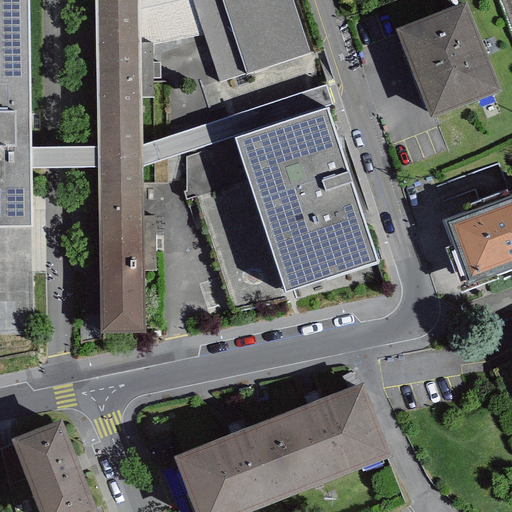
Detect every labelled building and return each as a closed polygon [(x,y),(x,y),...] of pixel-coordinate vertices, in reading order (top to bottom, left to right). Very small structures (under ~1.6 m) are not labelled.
[(30,0),(0,0),(0,333),(38,332),(35,174),(34,153),(30,0)] [(138,0),(93,0),(97,153),(98,172),(101,335),(149,334),(144,167),(143,148),(138,0)] [(293,0),(145,0),(145,46),(204,33),(223,82),(313,55),(293,0)] [(511,98),(511,96),(477,9),(406,38),(442,126),(511,98)] [(327,85),(143,148),(144,167),(334,105),(327,85)] [(378,268),(328,116),(237,149),(289,296),(378,268)] [(97,153),(34,153),(35,174),(98,172),(97,153)] [(511,203),(447,228),(472,294),(511,278),(511,203)] [(365,387),(175,463),(194,511),(270,511),(395,462),(365,387)] [(18,449),(42,511),(100,511),(68,430),(18,449)]
